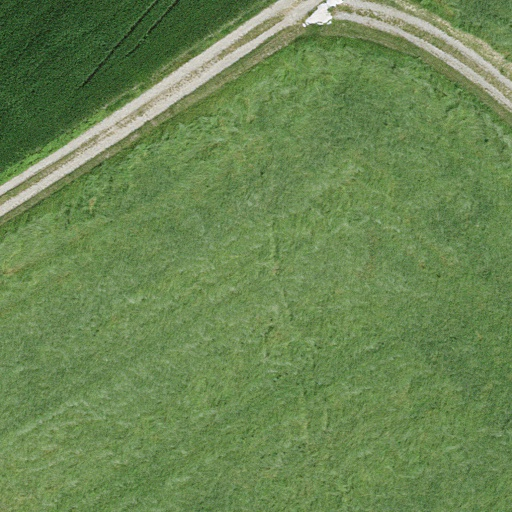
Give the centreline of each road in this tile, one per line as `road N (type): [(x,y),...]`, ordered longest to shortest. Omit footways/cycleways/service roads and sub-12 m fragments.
road 1 (track): [(0,201),(308,0)]
road 2 (track): [(299,7),(379,16),(482,69),(511,99)]
